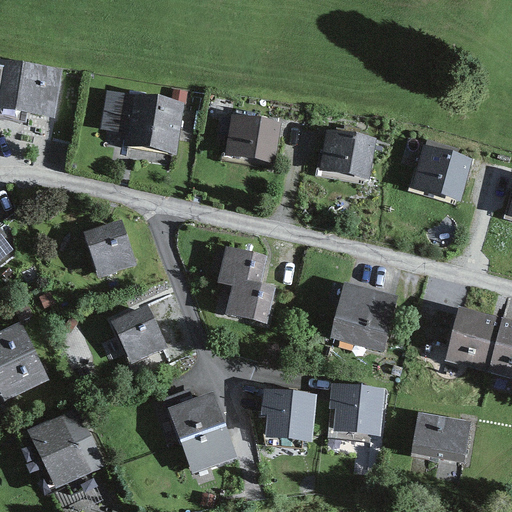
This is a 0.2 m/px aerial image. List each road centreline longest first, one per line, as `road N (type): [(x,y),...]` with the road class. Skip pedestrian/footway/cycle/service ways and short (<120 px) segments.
road 1 (residential): [(164,203),(511,281)]
road 2 (residential): [(164,203),(165,245),(252,488)]
road 3 (residential): [(0,172),(82,179),(164,203)]
